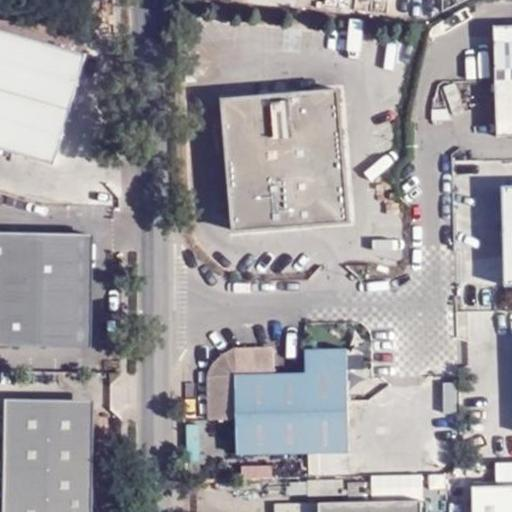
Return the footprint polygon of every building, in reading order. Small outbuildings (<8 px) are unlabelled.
[(497,80),(511,79),(511,25),(495,26),(497,80)] [(0,149),(55,166),(87,55),(0,29),(0,149)] [(498,136),(511,135),(511,79),(497,80),(498,136)] [(351,221),(340,90),(224,100),(236,231),(351,221)] [(511,186),(502,186),(505,287),(511,286),(511,186)] [(91,236),(0,235),(0,347),(90,348),(91,236)] [(241,348),(225,353),(214,361),(207,376),(208,421),(234,420),(235,456),(349,454),(347,349),(304,350),(305,373),(276,373),(275,347),(241,348)] [(93,511),(96,410),(6,408),(4,511),(93,511)] [(271,476),(271,464),(243,463),(243,475),(271,476)] [(511,511),(511,486),(474,488),(474,511),(511,511)] [(423,511),(423,500),(319,502),(319,511),(423,511)]
